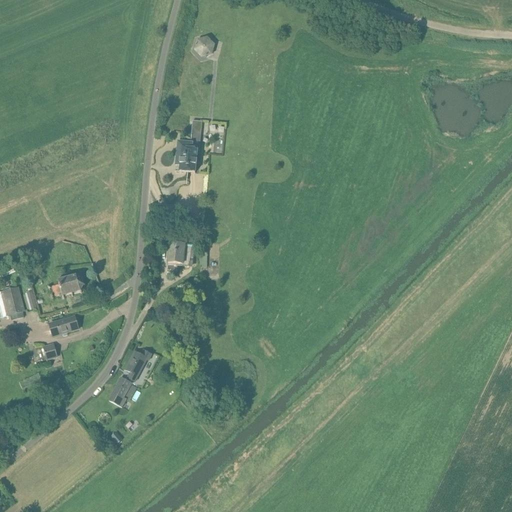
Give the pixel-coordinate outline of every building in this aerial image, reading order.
[(213,47),(220,48),(222,42),(198,37),(194,55),(210,58),(213,47)] [(200,144),(188,143),(178,142),(175,166),(180,166),(179,172),(197,174),(200,144)] [(196,246),(180,244),(170,243),(168,263),(194,266),(196,246)] [(54,296),(62,294),(64,300),(82,293),(85,286),(83,280),(76,276),(58,280),(59,285),(51,287),(54,296)] [(25,313),(19,288),(16,289),(14,283),(3,286),(5,292),(2,292),(1,288),(0,288),(0,317),(1,319),(5,318),(4,317),(10,316),(11,322),(24,318),(23,313),(25,313)] [(26,295),(24,295),(28,311),(37,308),(32,291),(27,293),(27,294),(25,294),(26,295)] [(75,318),(49,326),(53,337),(79,330),(75,318)] [(54,346),(43,349),(47,360),(58,357),(54,346)] [(121,379),(109,401),(122,409),(126,401),(129,402),(135,390),(131,387),(146,360),(148,361),(151,356),(143,351),(141,356),(135,353),(125,370),(131,374),(127,382),(121,379)] [(46,393),(33,405),(38,410),(44,405),(43,404),(50,398),(46,393)] [(116,433),(111,437),(118,445),(123,440),(116,433)]
